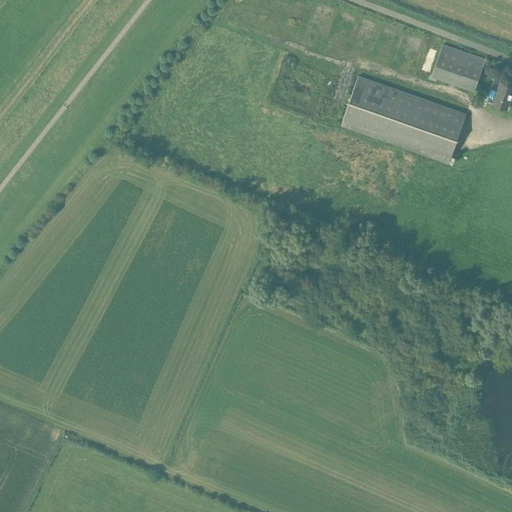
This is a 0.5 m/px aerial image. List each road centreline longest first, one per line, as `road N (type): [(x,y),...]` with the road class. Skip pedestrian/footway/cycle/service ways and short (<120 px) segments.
road 1 (track): [(0,259),(199,0)]
road 2 (unclassified): [(511,62),(359,0)]
